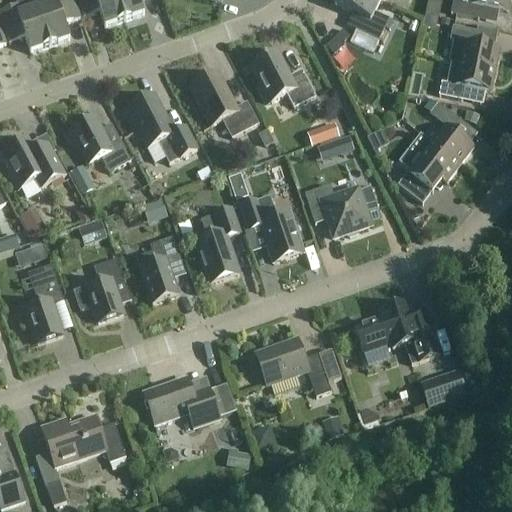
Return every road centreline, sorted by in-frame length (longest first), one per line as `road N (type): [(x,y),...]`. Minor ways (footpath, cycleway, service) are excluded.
road 1 (residential): [(0,399),(443,249),(469,233),(511,178)]
road 2 (residential): [(0,111),(291,0)]
